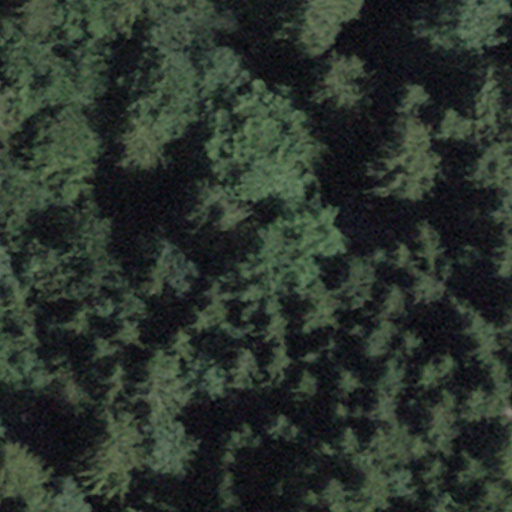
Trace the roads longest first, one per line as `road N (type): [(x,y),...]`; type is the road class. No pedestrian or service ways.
road 1 (track): [(0,246),(103,216),(321,195)]
road 2 (unclassified): [(76,511),(50,440),(31,417),(0,401)]
